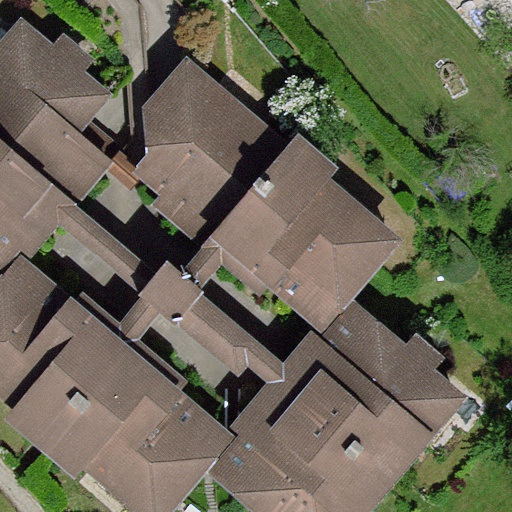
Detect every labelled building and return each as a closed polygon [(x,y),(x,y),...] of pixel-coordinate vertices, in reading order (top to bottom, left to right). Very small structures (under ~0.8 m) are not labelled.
[(60,192),(104,141),(80,120),(102,96),(24,29),(0,57),(9,61),(8,85),(0,93),(0,261),(42,212),(60,192)] [(0,57),(0,93),(8,85),(9,61),(0,57)] [(228,104),(190,71),(171,93),(208,126),(228,104)] [(237,251),(322,323),(372,264),(333,231),(352,208),(228,104),(208,126),(171,93),(151,116),(157,166),(147,175),(218,235),(237,251)] [(165,278),(60,192),(42,212),(143,298),(147,293),(150,294),(165,278)] [(372,264),(391,242),(352,208),(333,231),(372,264)] [(200,294),(237,251),(218,235),(181,277),(200,294)] [(108,338),(24,266),(0,293),(0,346),(14,359),(0,373),(0,385),(117,486),(136,464),(176,499),(228,439),(128,354),(108,338)] [(181,277),(172,270),(165,278),(150,294),(168,310),(179,319),(200,294),(181,277)] [(143,298),(108,338),(128,354),(168,310),(150,294),(147,293),(143,298)] [(301,378),(200,294),(179,319),(175,320),(277,406),(301,378)] [(435,426),(458,399),(356,313),(301,378),(277,406),(221,472),(268,511),(334,511),(334,506),(350,487),(370,503),(409,457),(389,439),(407,421),(426,419),(435,426)] [(0,346),(0,373),(14,359),(0,346)] [(409,457),(435,426),(426,419),(407,421),(389,439),(409,457)] [(117,486),(146,511),(165,511),(176,499),(136,464),(117,486)] [(362,511),(370,503),(350,487),(334,506),(334,511),(362,511)]
